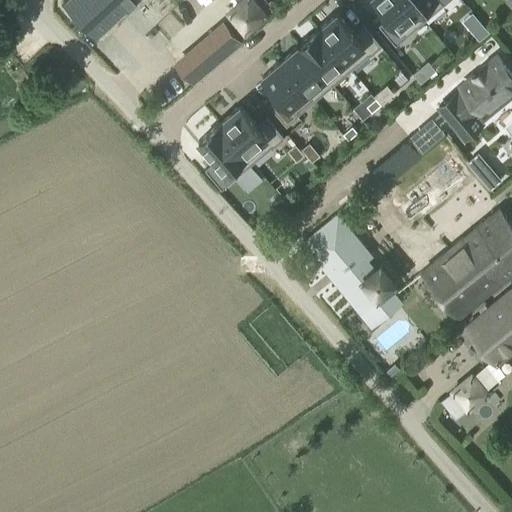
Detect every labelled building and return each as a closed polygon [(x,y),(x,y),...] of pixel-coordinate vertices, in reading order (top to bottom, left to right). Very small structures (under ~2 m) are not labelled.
[(73,0),(102,32),(136,0),(73,0)] [(257,0),(245,0),(230,13),(249,36),(271,17),(257,0)] [(396,44),(406,36),(400,28),(418,12),(407,0),(375,0),(390,17),(380,25),(396,44)] [(407,0),(418,12),(433,0),(439,0),(444,4),(448,0),(407,0)] [(338,14),(318,29),(345,61),(364,46),(370,53),(380,44),(364,25),(354,33),(338,14)] [(175,58),(192,79),(239,39),(222,18),(175,58)] [(318,29),(300,45),(327,77),(345,61),(318,29)] [(300,45),(282,60),(308,92),(327,77),(300,45)] [(460,92),(440,108),(467,139),(489,122),(487,119),(511,98),(511,73),(498,58),(476,77),(478,80),(462,94),(460,92)] [(269,105),(286,124),(296,115),(290,108),(308,92),(282,60),(263,77),(279,96),(269,105)] [(387,85),(374,96),(375,98),(381,104),(394,93),(387,85)] [(380,104),(376,98),(367,106),(372,111),(380,104)] [(241,106),(220,122),(246,155),(267,138),(273,145),(283,137),(268,118),(258,126),(241,106)] [(220,122),(198,141),(216,161),(206,170),(222,189),(232,180),(226,172),(246,155),(220,122)] [(352,126),(344,134),(348,139),(357,132),(352,126)] [(310,143),(302,150),(311,161),(319,154),(310,143)] [(294,144),(286,150),(295,161),(303,155),(294,144)] [(450,155),(429,172),(447,194),(461,182),(459,180),(466,175),(450,155)] [(495,171),(484,180),(490,188),(501,179),(495,171)] [(429,172),(415,184),(433,206),(447,194),(429,172)] [(415,184),(401,195),(405,200),(415,213),(419,218),(433,206),(415,184)] [(511,274),(511,220),(500,206),(421,269),(460,316),(511,274)] [(347,235),(317,260),(327,272),(332,268),(365,308),(390,287),(396,282),(380,263),(374,268),(366,258),(347,235)] [(511,352),(511,287),(465,324),(498,365),(511,352)] [(457,414),(466,407),(499,380),(487,365),(444,398),(457,414)] [(393,369),(387,374),(392,379),(397,374),(400,372),(395,366),(393,369)]
